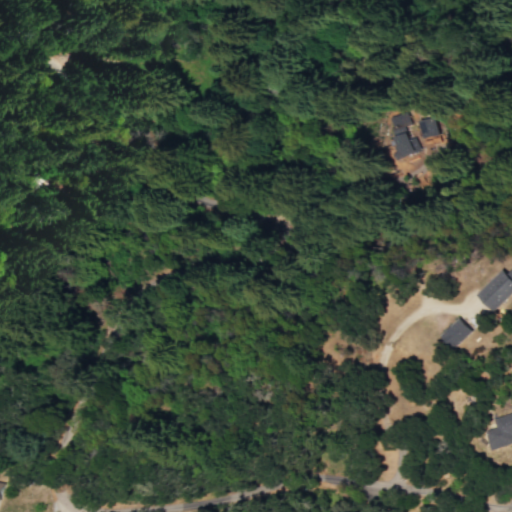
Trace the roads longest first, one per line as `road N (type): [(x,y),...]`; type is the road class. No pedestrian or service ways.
road 1 (residential): [(0,108),(54,89),(108,106),(139,229),(215,254),(121,295),(67,376),(31,462),(38,492),(58,511)]
road 2 (residential): [(141,511),(307,477),(392,483),(511,509)]
